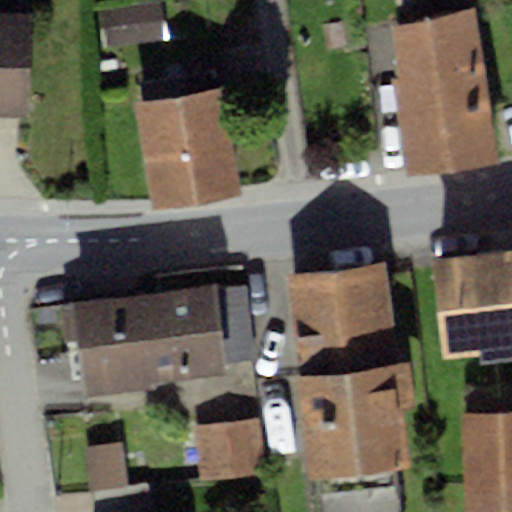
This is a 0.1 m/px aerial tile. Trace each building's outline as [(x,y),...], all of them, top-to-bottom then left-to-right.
[(476,18),(395,29),(416,175),(496,164),(476,18)] [(29,25),(0,24),(0,116),(29,116),(29,25)] [(224,91),(139,106),(156,202),(242,187),(224,91)] [(511,252),(444,260),(454,355),(511,348),(511,252)] [(396,275),(290,282),(295,353),(401,345),(396,275)] [(216,286),(83,302),(94,394),(227,378),(216,286)] [(397,365),(299,377),(310,479),(409,468),(397,365)] [(511,511),(511,415),(474,416),(476,511),(511,511)] [(262,430),(203,435),(207,484),(266,479),(262,430)] [(91,449),(97,485),(133,480),(127,444),(91,449)] [(333,511),(403,511),(400,487),(331,496),(333,511)] [(146,511),(147,491),(109,490),(108,511),(146,511)]
